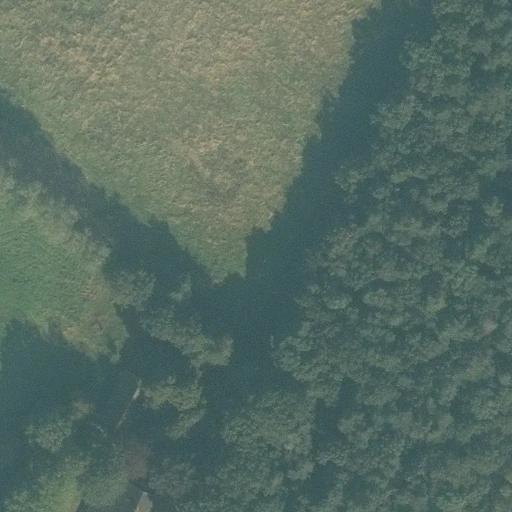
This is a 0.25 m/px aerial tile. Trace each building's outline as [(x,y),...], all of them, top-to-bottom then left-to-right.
[(105,0),(103,0),(89,12),(113,42),(129,29),(105,0)] [(129,0),(105,0),(129,29),(144,17),(129,0)] [(154,0),(129,0),(144,17),(159,5),(154,0)] [(229,0),(214,12),(238,43),(253,31),(229,0)] [(252,0),(229,0),(253,31),(268,19),(252,0)] [(277,0),(252,0),(268,19),(283,7),(277,0)] [(214,12),(199,24),(223,55),(238,43),(214,12)] [(199,24),(184,37),(208,67),(223,55),(199,24)] [(308,25),(302,30),(310,40),(316,35),(308,25)] [(296,35),(287,42),(292,49),(302,41),(296,35)] [(184,37),(169,49),(193,79),(208,67),(184,37)] [(287,42),(278,50),(283,56),(292,49),(287,42)] [(169,49),(154,61),(178,91),(193,79),(169,49)] [(266,59),(257,66),(262,73),(272,65),(266,59)] [(154,61),(138,73),(163,104),(178,91),(154,61)] [(257,66),(248,74),(253,80),(262,73),(257,66)] [(237,83),(227,90),(232,97),(242,89),(237,83)] [(227,90),(218,98),(223,104),(232,97),(227,90)] [(207,107),(197,114),(202,121),(212,113),(207,107)] [(197,114),(188,122),(193,128),(202,121),(197,114)] [(21,260),(8,281),(20,288),(25,280),(44,291),(66,255),(46,243),(32,267),(21,260)] [(66,255),(44,291),(64,303),(59,311),(71,318),(83,297),(73,291),(86,268),(66,257),(67,255),(66,255)] [(173,379),(154,369),(148,366),(160,345),(145,337),(126,371),(124,370),(99,416),(130,432),(142,410),(153,416),(173,379)] [(106,466),(84,511),(151,511),(160,492),(106,466)]
